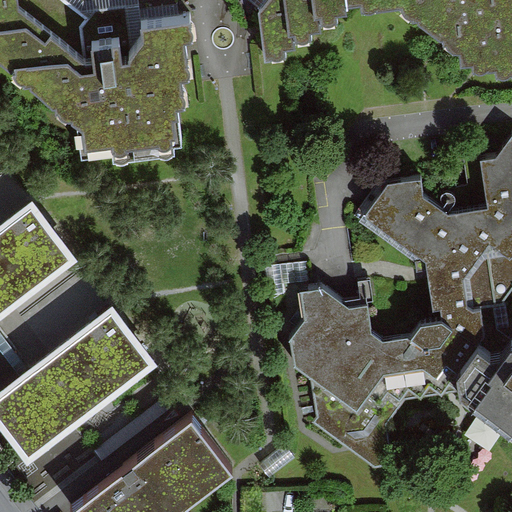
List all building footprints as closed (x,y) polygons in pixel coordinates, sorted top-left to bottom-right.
[(11,76),(81,125),(84,147),(110,143),(111,152),(126,150),(125,145),(158,140),(159,146),(170,144),(169,136),(178,135),(174,105),(183,104),(179,76),(187,75),(183,39),(192,38),(189,18),(129,26),(125,0),(120,0),(77,6),(68,0),(0,0),(0,60),(10,67),(11,76)] [(248,0),(236,13),(244,65),(285,61),(287,52),(305,40),(302,30),(323,25),(333,10),(367,5),(366,0),(248,0)] [(511,0),(366,0),(367,5),(368,13),(415,48),(440,57),(444,71),(461,67),(465,79),(511,71),(511,0)] [(316,410),(375,454),(393,451),(388,410),(405,385),(450,380),(511,425),(511,325),(504,326),(491,342),(476,331),(483,321),(479,295),(468,295),(466,285),(481,284),(482,289),(502,286),(511,275),(511,241),(511,242),(511,241),(511,130),(501,143),(479,146),(484,191),(445,197),(429,185),(426,165),(391,171),(364,206),(424,249),(429,305),(413,307),(403,321),(382,324),(374,316),(368,282),(347,286),(327,274),(292,277),(281,297),(288,352),(313,368),(319,405),(316,410)] [(26,209),(0,228),(0,316),(69,263),(26,209)] [(110,320),(0,401),(0,426),(25,460),(147,369),(110,320)] [(480,414),(466,435),(491,451),(505,429),(480,414)] [(190,417),(76,504),(82,511),(162,511),(226,464),(190,417)]
